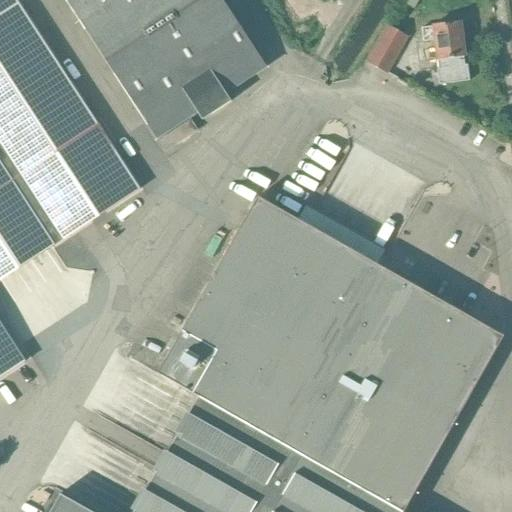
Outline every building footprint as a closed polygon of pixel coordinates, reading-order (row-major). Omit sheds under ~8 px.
[(0,0),(0,379),(26,362),(0,322),(0,282),(140,190),(16,0),(0,0)] [(65,0),(157,140),(197,113),(202,121),(231,102),(226,94),(267,68),(222,0),(65,0)] [(437,69),(439,86),(470,82),(468,65),(465,65),(464,56),(460,23),(433,26),(433,28),(422,29),(424,42),(435,40),(438,60),(440,69),(437,69)] [(386,25),(365,63),(387,75),(408,38),(386,25)] [(191,122),(160,143),(167,154),(198,133),(191,122)] [(403,511),(503,337),(377,265),(385,251),(306,206),(298,220),(258,197),(158,373),(199,397),(133,511),(90,511),(60,495),(50,511),(403,511)] [(171,323),(178,327),(182,321),(175,317),(171,323)]
